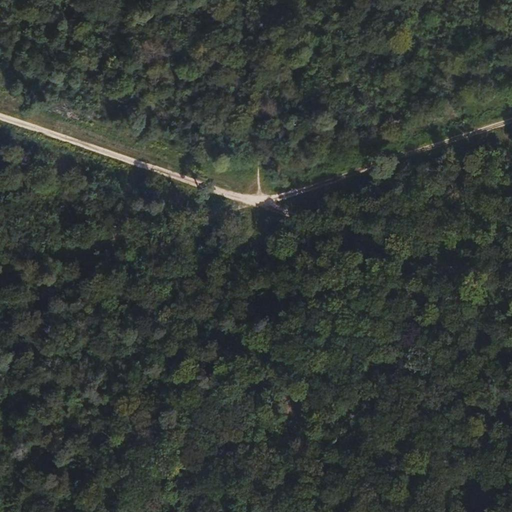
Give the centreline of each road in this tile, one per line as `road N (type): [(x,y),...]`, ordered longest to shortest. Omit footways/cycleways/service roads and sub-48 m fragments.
road 1 (track): [(98,511),(261,205)]
road 2 (track): [(261,205),(297,511)]
road 3 (track): [(0,116),(261,205)]
road 4 (track): [(0,274),(261,205)]
road 5 (track): [(261,205),(511,121)]
road 6 (track): [(261,205),(511,289)]
road 7 (track): [(239,0),(261,205)]
